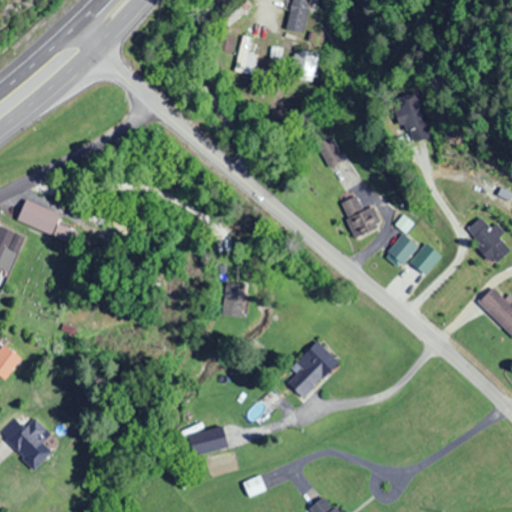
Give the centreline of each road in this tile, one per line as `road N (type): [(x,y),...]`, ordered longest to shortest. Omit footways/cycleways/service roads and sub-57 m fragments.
road 1 (secondary): [(511,422),(60,28)]
road 2 (trunk): [(0,131),(141,0)]
road 3 (residential): [(0,191),(149,107)]
